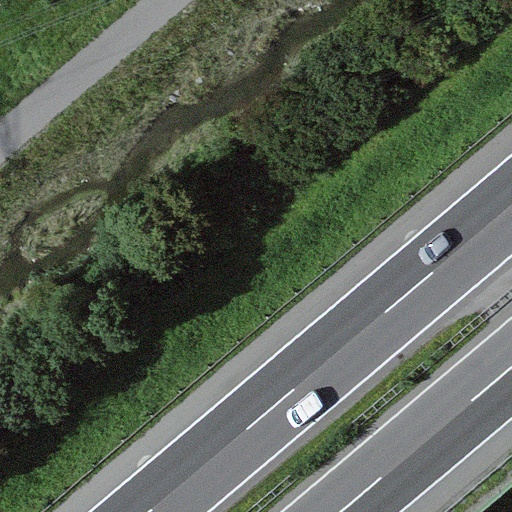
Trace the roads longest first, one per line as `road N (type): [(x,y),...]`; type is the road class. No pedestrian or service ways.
road 1 (motorway): [(511,214),(161,511)]
road 2 (motorway): [(347,511),(511,373)]
